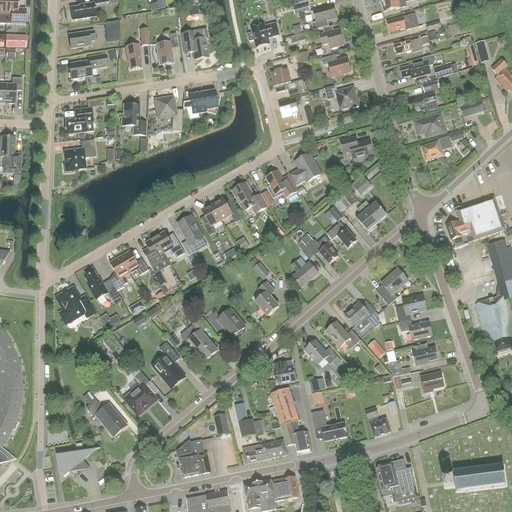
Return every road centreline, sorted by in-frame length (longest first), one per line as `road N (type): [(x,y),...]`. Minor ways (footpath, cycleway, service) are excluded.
road 1 (residential): [(42,282),(279,150),(253,70),(47,106)]
road 2 (tertiary): [(290,328),(140,456),(134,496)]
road 3 (tertiary): [(420,216),(357,0)]
road 4 (residential): [(45,511),(41,295)]
road 5 (tertiary): [(486,411),(420,216)]
road 6 (tertiary): [(420,216),(290,328)]
road 7 (residential): [(42,282),(47,125)]
road 8 (residential): [(316,462),(290,328)]
road 9 (tertiary): [(362,453),(486,411)]
road 10 (tertiary): [(511,135),(420,216)]
